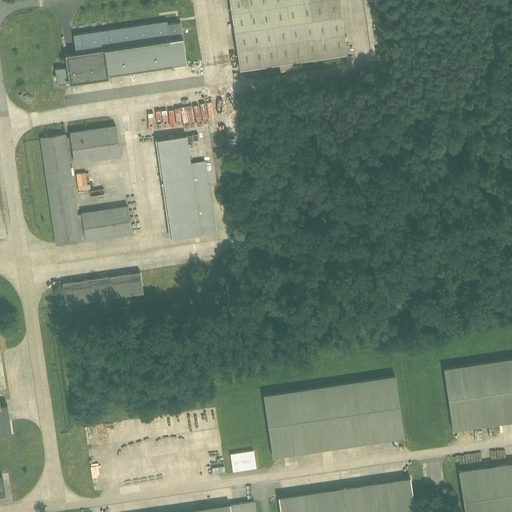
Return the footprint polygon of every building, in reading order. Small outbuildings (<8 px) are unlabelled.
[(227,0),(239,73),(240,73),(278,68),(294,65),(346,58),(337,0),(227,0)] [(102,53),(102,54),(182,42),(180,34),(180,31),(179,25),(167,27),(166,23),(72,38),(75,57),(102,53)] [(182,42),(102,54),(106,78),(185,66),(185,63),(182,42)] [(75,57),(64,59),(65,70),(68,86),(68,87),(107,81),(106,78),(102,54),(102,53),(75,57)] [(294,65),(278,68),(279,74),(295,72),(294,65)] [(56,88),(68,86),(65,70),(54,72),(56,88)] [(72,162),(72,165),(119,158),(115,128),(112,128),(69,135),(68,135),(68,139),(72,162)] [(63,137),(38,140),(53,244),(54,247),(80,243),(80,241),(77,218),(68,163),(65,140),(64,136),(63,137)] [(185,139),(155,143),(170,242),(200,238),(200,236),(189,165),(185,139)] [(189,165),(200,236),(215,234),(205,163),(189,165)] [(87,172),(76,172),(77,189),(88,189),(87,172)] [(127,208),(80,215),(80,217),(84,241),(84,243),(131,236),(127,208)] [(139,275),(60,286),(64,309),(142,298),(139,278),(139,275)] [(511,361),(443,372),(452,434),(456,434),(511,425),(511,361)] [(394,379),(261,399),(271,461),(276,461),(397,443),(404,442),(394,379)] [(8,424),(6,408),(0,409),(0,438),(10,437),(8,424)] [(253,453),(228,456),(231,475),(255,472),(253,453)] [(511,511),(511,466),(459,475),(458,475),(463,511),(511,511)] [(414,511),(410,482),(407,482),(277,502),(278,511),(414,511)] [(217,511),(229,509),(227,495),(215,496),(217,511)]
